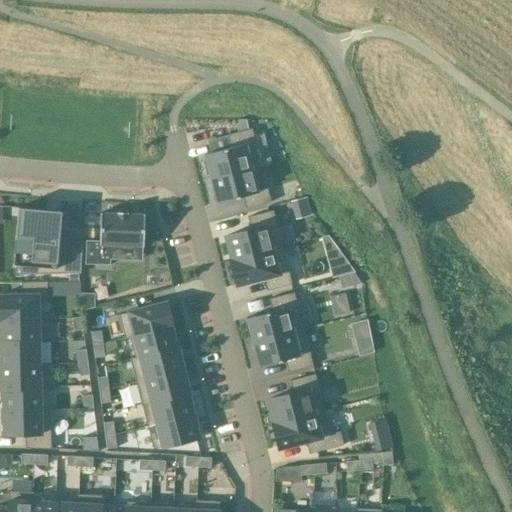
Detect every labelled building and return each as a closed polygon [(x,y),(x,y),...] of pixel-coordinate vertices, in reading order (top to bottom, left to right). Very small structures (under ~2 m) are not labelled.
[(257,168),(251,144),(255,143),(252,129),(227,136),(230,148),(204,155),(205,160),(203,161),(206,175),(209,174),(210,179),(252,168),(252,169),(257,168)] [(258,191),(252,169),(252,168),(210,179),(216,203),(242,196),(245,209),(270,202),(267,189),(258,191)] [(306,197),(292,202),(297,217),(311,213),(306,197)] [(80,274),(81,231),(79,231),(79,232),(60,231),(60,229),(61,211),(18,208),(13,265),(21,266),(21,273),(19,273),(19,275),(80,274)] [(282,247),(273,211),(248,217),(251,230),(225,236),(231,260),(231,261),(282,247)] [(143,246),(144,214),(100,213),(99,241),(85,240),(85,264),(110,265),(110,245),(143,246)] [(292,284),(282,247),(231,261),(231,260),(230,260),(236,285),(263,278),(267,291),(292,284)] [(0,274),(7,275),(8,253),(0,253),(0,274)] [(354,273),(346,260),(331,264),(335,278),(338,277),(354,273)] [(361,283),(354,274),(354,273),(346,275),(338,277),(339,283),(341,289),(351,286),(361,284),(361,283)] [(39,317),(38,296),(48,296),(47,282),(21,282),(22,295),(0,295),(0,319),(38,319),(38,317),(39,317)] [(82,293),(81,311),(94,307),(94,294),(82,293)] [(303,329),(294,293),(269,299),(272,312),(246,318),(247,324),(245,324),(249,339),(251,338),(252,343),(303,329)] [(172,327),(166,303),(119,315),(125,339),(129,338),(129,337),(171,326),(171,327),(172,327)] [(43,342),(43,317),(39,317),(38,317),(38,319),(0,319),(0,322),(0,323),(1,343),(39,342),(43,342)] [(83,329),(82,317),(72,318),(74,331),(83,329)] [(176,347),(171,327),(171,326),(129,337),(129,338),(135,358),(135,359),(176,348),(176,347)] [(313,366),(303,329),(252,343),(258,367),(284,360),(288,373),(313,366)] [(102,344),(101,331),(91,332),(92,345),(102,344)] [(372,354),(370,336),(356,340),(361,357),(372,354)] [(39,363),(39,342),(1,343),(0,343),(0,362),(0,365),(39,365),(39,363)] [(104,357),(102,344),(92,345),(94,358),(104,357)] [(183,370),(177,347),(176,347),(176,348),(135,359),(135,358),(130,359),(136,382),(183,370)] [(88,362),(86,349),(76,350),(78,363),(88,362)] [(89,375),(88,362),(78,363),(80,376),(89,375)] [(45,388),(44,363),(39,363),(39,365),(0,365),(1,388),(40,387),(40,388),(45,388)] [(189,393),(183,370),(136,382),(142,404),(188,392),(188,393),(189,393)] [(324,411),(315,374),(290,381),(293,393),(267,400),(273,423),(273,424),(324,411)] [(108,389),(107,377),(97,378),(98,391),(108,389)] [(40,409),(40,388),(40,387),(1,388),(1,389),(2,389),(2,411),(41,410),(40,409)] [(110,402),(108,389),(98,391),(100,404),(110,402)] [(194,414),(188,393),(188,392),(142,404),(147,426),(194,414)] [(94,407),(92,394),(82,396),(84,409),(94,407)] [(51,449),(50,408),(40,409),(41,410),(2,411),(3,435),(25,434),(25,448),(51,449)] [(339,431),(330,434),(324,411),(273,424),(273,423),(272,423),(278,449),(305,442),(309,454),(343,445),(339,431)] [(199,438),(194,414),(147,426),(153,450),(199,438)] [(114,435),(113,422),(103,423),(104,436),(114,435)] [(116,448),(114,435),(104,436),(106,449),(116,448)] [(389,435),(374,439),(377,450),(392,446),(389,435)] [(82,437),(82,450),(99,450),(97,437),(82,437)] [(393,465),(391,452),(381,453),(382,466),(393,465)] [(33,465),(34,455),(21,454),(21,464),(33,465)] [(47,465),(47,455),(34,455),(33,465),(47,465)] [(79,467),(79,457),(67,456),(66,466),(79,467)] [(92,468),(93,458),(79,457),(79,467),(92,468)] [(197,467),(198,457),(185,457),(184,467),(197,467)] [(211,468),(211,458),(198,457),(197,467),(211,468)] [(151,471),(152,461),(139,460),(139,470),(151,471)] [(372,470),(372,460),(358,461),(359,471),(372,470)] [(165,471),(165,461),(152,461),(151,471),(165,471)] [(359,471),(358,461),(345,462),(346,472),(359,471)] [(327,473),(326,463),(312,465),(313,475),(327,473)] [(313,475),(312,465),(300,466),(300,476),(313,475)] [(31,511),(32,502),(33,502),(33,492),(9,491),(7,511),(31,511)] [(100,511),(102,496),(77,495),(76,504),(77,504),(76,511),(100,511)] [(219,511),(220,502),(195,501),(195,505),(195,511),(219,511)] [(53,511),(54,503),(33,502),(32,502),(31,511),(53,511)] [(149,511),(150,503),(126,502),(125,511),(149,511)] [(76,511),(77,504),(76,504),(54,503),(53,511),(76,511)] [(172,511),(173,504),(150,503),(149,511),(172,511)]
